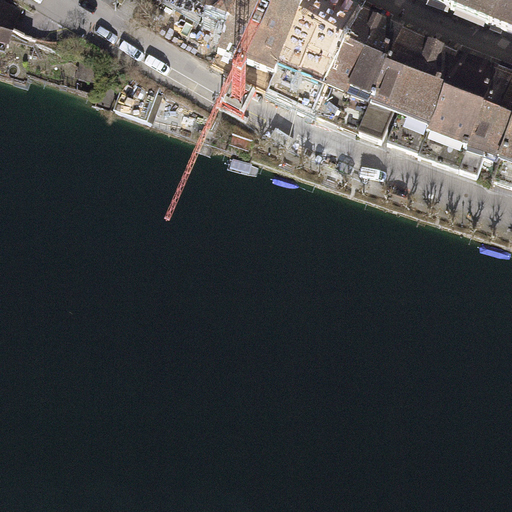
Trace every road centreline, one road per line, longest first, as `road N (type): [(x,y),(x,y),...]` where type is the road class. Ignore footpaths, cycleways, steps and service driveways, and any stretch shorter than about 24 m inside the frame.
road 1 (residential): [(511,210),(297,126),(73,0)]
road 2 (residential): [(376,0),(511,57)]
